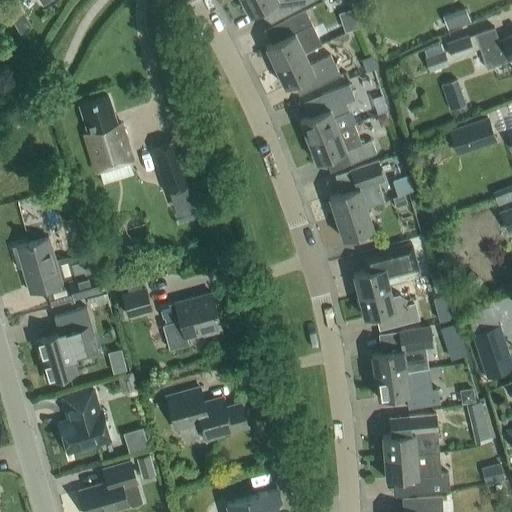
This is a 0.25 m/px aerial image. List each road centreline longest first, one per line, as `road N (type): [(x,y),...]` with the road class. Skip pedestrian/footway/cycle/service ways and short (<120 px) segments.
road 1 (residential): [(352,511),(341,382),(323,295),(278,164),(200,0)]
road 2 (residential): [(46,511),(0,355)]
